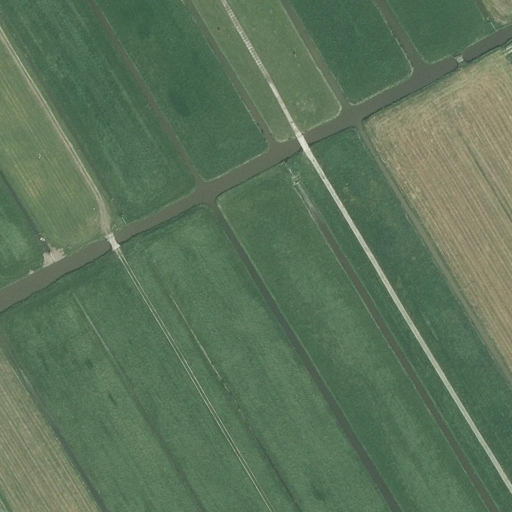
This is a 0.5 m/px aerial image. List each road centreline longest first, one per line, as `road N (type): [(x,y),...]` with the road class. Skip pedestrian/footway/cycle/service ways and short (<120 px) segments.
road 1 (track): [(511,494),(221,0)]
road 2 (track): [(276,511),(108,233),(100,199),(0,32)]
